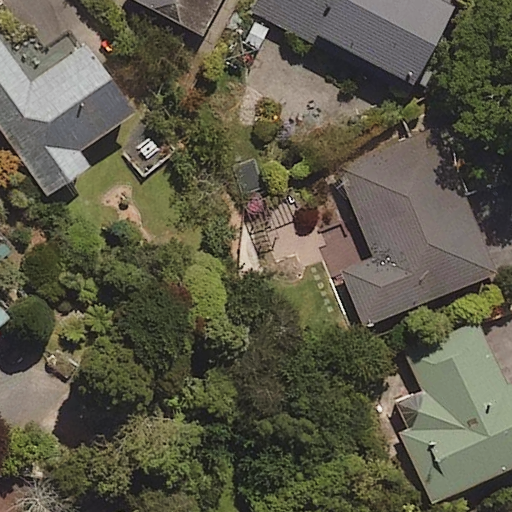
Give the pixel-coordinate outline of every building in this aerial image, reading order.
[(147,0),(203,29),(218,0),(147,0)] [(453,0),(257,0),(252,10),(408,90),(453,0)] [(33,78),(0,32),(0,124),(47,190),(91,159),(81,144),(138,103),(90,37),(33,78)] [(498,264),(437,123),(339,166),(366,228),(320,248),(354,327),(498,264)] [(175,152),(155,131),(125,159),(145,180),(175,152)] [(0,318),(8,310),(0,301),(0,318)] [(511,384),(510,385),(478,318),(407,351),(424,387),(386,404),(430,499),(511,461),(511,384)]
